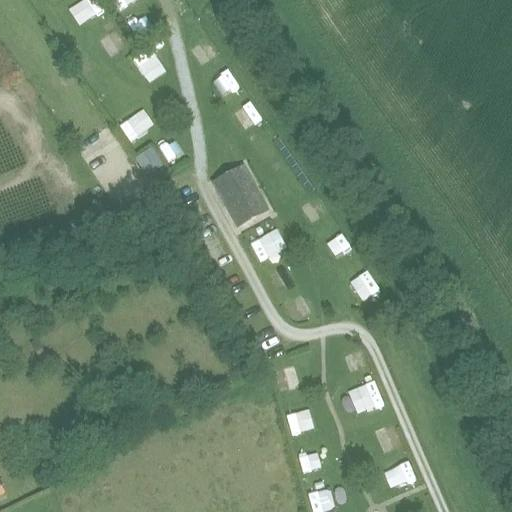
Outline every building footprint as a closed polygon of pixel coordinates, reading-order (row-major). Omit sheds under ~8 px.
[(102,0),(94,0),(77,14),(93,34),(115,16),(102,0)] [(146,44),(164,35),(154,15),(137,24),(146,44)] [(123,30),(115,36),(128,55),(136,50),(123,30)] [(216,40),(196,50),(206,69),(226,59),(216,40)] [(149,53),(165,76),(180,65),(164,42),(149,53)] [(152,147),(135,158),(147,177),(164,165),(152,147)] [(238,228),(266,211),(240,166),(212,183),(238,228)] [(305,169),(297,174),(311,197),(320,191),(305,169)] [(325,198),(307,207),(317,228),(336,219),(325,198)] [(267,263),(286,252),(276,233),(256,245),(267,263)] [(347,235),(339,242),(355,262),(363,256),(347,235)] [(377,274),(359,285),(373,309),(391,297),(377,274)] [(293,307),(303,324),(317,316),(308,299),(293,307)] [(369,352),(361,355),(369,380),(377,377),(369,352)] [(286,393),(310,387),(305,367),(281,373),(286,393)] [(310,478),(330,472),(325,453),(305,458),(310,478)] [(399,467),(406,489),(423,484),(416,461),(399,467)]
